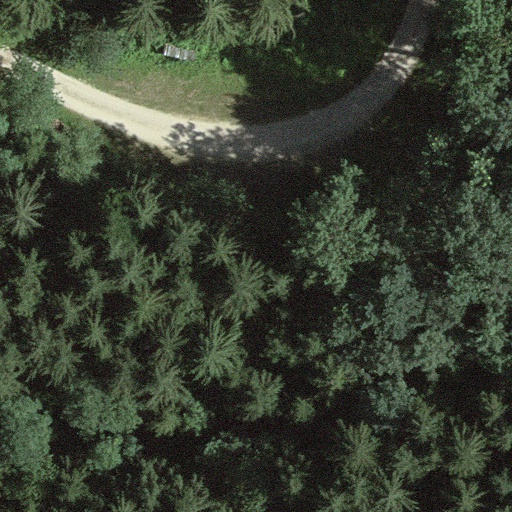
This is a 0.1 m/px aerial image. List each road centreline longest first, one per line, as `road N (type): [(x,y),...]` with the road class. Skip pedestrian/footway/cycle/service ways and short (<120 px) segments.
road 1 (track): [(0,59),(140,130),(210,144),(283,139),(370,100),(425,0)]
road 2 (track): [(511,211),(417,191),(329,119)]
